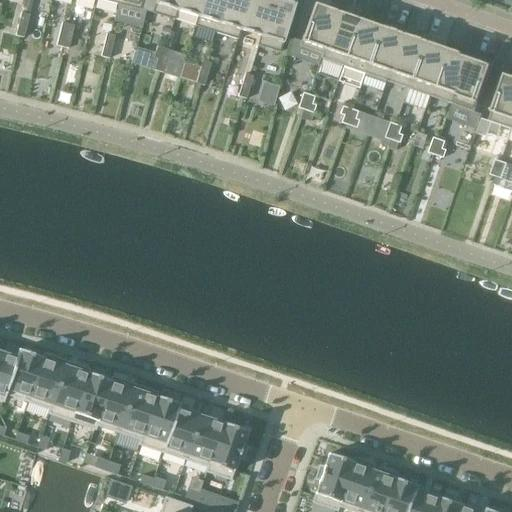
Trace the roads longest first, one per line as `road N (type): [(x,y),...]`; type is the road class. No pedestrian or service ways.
road 1 (residential): [(0,310),(299,408)]
road 2 (residential): [(299,408),(511,483)]
